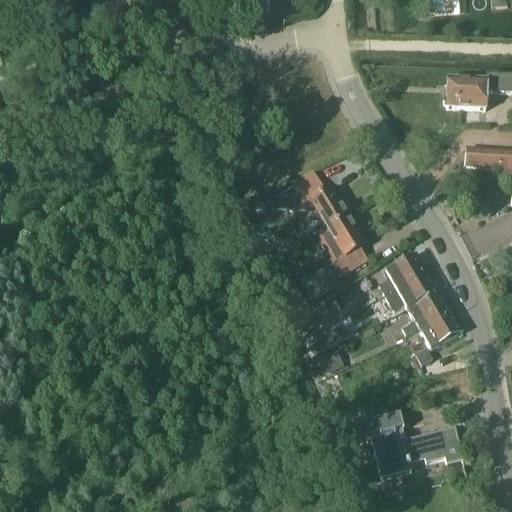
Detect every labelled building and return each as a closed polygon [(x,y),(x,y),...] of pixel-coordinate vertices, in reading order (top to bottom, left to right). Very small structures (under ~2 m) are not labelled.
[(230,28),(234,11),(225,8),(221,26),(230,28)] [(444,110),(444,113),(484,114),(484,97),(510,98),(510,80),(484,79),(484,85),(449,83),(449,95),(444,94),(444,97),(442,100),(441,107),(444,110)] [(511,155),(465,152),(464,170),(496,172),(495,183),(511,183),(511,155)] [(349,219),(340,204),(335,206),(327,193),(323,195),(315,183),(294,196),(291,190),(266,205),(267,207),(265,208),(269,214),(316,217),(326,233),(349,219)] [(365,265),(357,252),(361,249),(353,236),(358,233),(349,219),(326,233),(314,240),(331,269),(326,272),(324,269),(300,283),(312,303),(336,288),(332,282),(342,276),(343,277),(365,265)] [(425,275),(414,258),(383,276),(388,283),(376,290),(382,301),(425,275)] [(437,295),(425,275),(382,301),(392,317),(404,310),(406,314),(437,295)] [(451,318),(439,298),(408,316),(413,326),(400,334),(406,344),(419,336),(451,318)] [(302,338),(324,325),(315,311),(312,313),(309,308),(291,320),(302,338)] [(461,336),(451,318),(419,336),(430,354),(461,336)] [(319,357),(339,346),(331,332),(318,339),(319,341),(312,345),(319,357)] [(321,359),(329,377),(342,371),(334,353),(321,359)] [(421,356),(412,361),(418,372),(428,367),(421,356)] [(402,450),(398,434),(401,433),(398,419),(371,425),(368,414),(349,419),(352,430),(349,431),(352,444),(369,440),(373,457),(402,450)] [(444,462),(446,468),(461,465),(453,433),(421,441),(422,445),(402,450),(373,457),(379,482),(409,475),(407,466),(423,462),(424,467),(444,462)]
